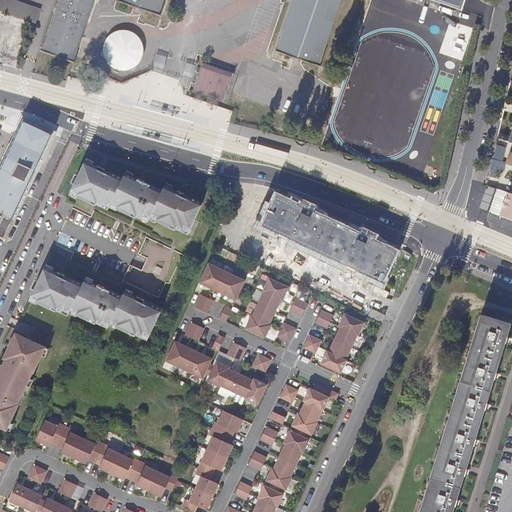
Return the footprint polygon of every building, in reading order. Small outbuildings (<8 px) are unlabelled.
[(19,0),(0,0),(0,8),(33,21),(39,7),(19,0)] [(61,0),(44,50),(76,61),(97,0),(61,0)] [(116,0),(116,3),(161,18),(167,0),(116,0)] [(294,0),(277,55),(318,69),(340,0),(294,0)] [(427,0),(461,11),(464,0),(427,0)] [(138,40),(131,33),(121,30),(111,33),(104,40),(102,50),(105,60),(112,67),(122,69),(132,67),(139,59),(141,50),(138,40)] [(234,75),(203,65),(194,93),(225,104),(234,75)] [(0,235),(4,237),(52,134),(25,121),(0,172),(0,235)] [(502,163),(493,160),(490,173),(498,175),(499,172),(500,172),(502,163)] [(203,202),(190,196),(189,197),(183,194),(182,197),(176,194),(176,193),(163,186),(162,189),(150,184),(150,185),(144,182),(142,185),(136,182),(137,181),(124,175),(123,178),(110,172),(110,173),(104,170),(102,173),(96,170),(97,168),(84,162),(70,192),(77,195),(77,196),(95,205),(96,204),(101,206),(103,203),(109,207),(111,204),(117,207),(117,208),(135,217),(136,216),(141,218),(143,216),(148,218),(149,216),(157,219),(157,221),(175,229),(176,228),(181,230),(182,228),(189,231),(203,202)] [(511,193),(510,193),(498,189),(491,209),(493,213),(501,216),(511,219),(511,193)] [(401,246),(279,190),(262,225),(358,270),(384,282),(401,246)] [(169,284),(181,260),(184,254),(146,237),(138,254),(147,258),(142,270),(130,265),(123,281),(159,298),(167,282),(169,284)] [(221,268),(208,262),(199,282),(211,288),(221,268)] [(224,294),(233,274),(221,268),(211,288),(224,294)] [(150,337),(163,308),(150,302),(150,303),(144,300),(142,303),(136,300),(137,299),(124,293),(122,296),(110,290),(110,291),(104,288),(103,291),(96,288),(97,287),(85,281),(83,284),(70,278),(70,279),(64,276),(63,279),(56,276),(57,275),(44,269),(31,298),(38,301),(37,302),(56,311),(56,310),(62,312),(63,310),(70,313),(71,310),(78,313),(77,315),(96,323),(96,322),(102,324),(103,322),(109,324),(110,322),(117,325),(117,327),(135,335),(136,334),(141,337),(143,334),(150,337)] [(245,281),(246,280),(233,274),(224,294),(236,300),(239,294),(245,281)] [(283,300),(289,287),(269,277),(263,290),(264,291),(281,299),(283,300)] [(281,299),(264,291),(258,303),(276,311),(281,299)] [(207,297),(201,294),(195,307),(201,310),(207,297)] [(208,313),(214,300),(207,297),(201,310),(208,313)] [(308,303),(296,297),(293,304),(305,310),(308,303)] [(270,323),(276,311),(258,303),(253,315),(270,323)] [(293,304),(290,310),(302,316),(305,310),(293,304)] [(232,309),(225,306),(219,318),(226,321),(232,309)] [(372,309),(369,316),(382,322),(383,323),(386,316),(372,309)] [(331,322),(334,316),(322,310),(319,316),(331,322)] [(365,323),(345,313),(339,326),(341,327),(358,335),(359,335),(365,323)] [(270,323),(253,315),(252,314),(246,327),(265,337),(272,324),(270,323)] [(479,321),(473,337),(476,338),(470,357),(468,356),(462,373),(466,374),(461,388),(458,387),(453,403),(456,405),(450,424),(447,423),(442,439),(445,440),(441,454),(438,453),(432,469),(435,470),(432,483),(429,482),(423,500),(426,500),(422,511),(453,511),(457,500),(480,425),(511,324),(483,315),(481,322),(479,321)] [(331,322),(319,316),(316,323),(328,328),(331,322)] [(191,338),(197,325),(190,322),(184,335),(191,338)] [(296,328),(284,322),(281,328),(281,329),(293,334),(296,328)] [(197,341),(203,328),(197,325),(191,338),(197,341)] [(352,347),(358,335),(341,327),(335,339),(352,347)] [(293,334),(281,329),(278,335),(290,341),(293,334)] [(34,374),(46,348),(15,333),(9,347),(13,348),(10,355),(7,361),(5,360),(0,371),(0,427),(7,430),(19,404),(18,404),(33,373),(34,374)] [(218,351),(224,338),(217,335),(211,348),(218,351)] [(319,347),(322,340),(310,335),(307,341),(319,347)] [(473,337),(468,356),(470,357),(476,338),(473,337)] [(352,347),(335,339),(329,351),(346,359),(352,347)] [(177,367),(186,347),(174,341),(165,361),(177,367)] [(316,353),(319,347),(307,341),(304,348),(316,353)] [(233,358),(239,345),(232,342),(226,355),(233,358)] [(233,358),(239,361),(245,348),(239,345),(233,358)] [(189,373),(199,353),(186,347),(177,367),(189,373)] [(346,359),(329,351),(328,351),(321,363),(341,373),(347,360),(346,359)] [(202,379),(211,359),(199,353),(189,373),(202,379)] [(257,370),(263,357),(257,354),(251,367),(257,370)] [(264,373),(270,360),(263,357),(257,370),(264,373)] [(228,369),(229,367),(216,361),(206,381),(219,387),(220,386),(228,369)] [(232,392),(240,374),(228,369),(220,386),(232,392)] [(244,398),(252,380),(240,374),(232,392),(244,398)] [(256,405),(266,385),(253,379),(252,380),(244,398),(243,398),(256,405)] [(299,390),(287,385),(284,391),(296,397),(299,390)] [(340,394),(325,387),(322,394),(330,397),(330,398),(337,401),(340,394)] [(330,397),(322,394),(310,388),(304,401),(306,402),(323,410),(324,410),(330,398),(330,397)] [(296,397),(284,391),(281,397),(293,403),(296,397)] [(317,422),(323,410),(306,402),(300,414),(317,422)] [(453,403),(447,423),(450,424),(456,405),(453,403)] [(242,420),(235,416),(222,411),(222,410),(216,423),(214,421),(211,428),(230,437),(233,431),(236,432),(242,420)] [(286,417),(274,412),(271,418),(283,424),(286,417)] [(300,414),(298,413),(292,426),(312,435),(318,422),(317,422),(300,414)] [(56,445),(64,426),(58,423),(57,426),(45,421),(35,440),(48,446),(49,442),(56,445)] [(82,438),(70,432),(71,429),(64,426),(56,445),(62,448),(60,452),(72,458),(82,438)] [(279,433),(267,427),(264,433),(276,439),(279,433)] [(228,443),(230,437),(211,428),(208,435),(212,436),(206,449),(226,458),(232,445),(228,443)] [(310,440),(290,430),(284,443),(286,444),(303,452),(304,452),(310,440)] [(276,439),(264,433),(261,440),(273,445),(276,439)] [(93,463),(102,444),(95,441),(94,444),(82,438),(72,458),(85,464),(87,460),(93,463)] [(110,474),(120,454),(108,448),(108,447),(102,444),(93,463),(99,465),(98,468),(110,474)] [(297,464),(303,452),(286,444),(280,456),(297,464)] [(226,458),(206,449),(200,461),(197,467),(211,473),(214,467),(220,470),(226,458)] [(10,457),(0,452),(0,460),(7,464),(10,457)] [(267,457),(255,452),(252,458),(264,464),(267,457)] [(139,461),(132,458),(132,459),(120,454),(110,474),(123,479),(124,477),(130,480),(139,461)] [(297,464),(280,456),(275,468),(292,476),(297,464)] [(264,464),(252,458),(249,465),(261,470),(264,464)] [(147,491),(157,471),(145,465),(146,464),(139,461),(130,480),(136,482),(135,485),(147,491)] [(35,481),(41,468),(34,465),(29,477),(35,481)] [(217,484),(208,480),(211,473),(197,467),(194,474),(200,476),(194,489),(211,497),(217,484)] [(41,484),(47,471),(41,468),(35,481),(41,484)] [(275,468),(273,468),(267,481),(287,490),(293,477),(292,476),(275,468)] [(171,490),(177,478),(170,474),(169,477),(157,471),(147,491),(160,497),(165,487),(171,490)] [(65,495),(71,482),(65,479),(59,492),(65,495)] [(72,498),(78,485),(71,482),(65,495),(72,498)] [(253,487),(241,482),(238,488),(250,494),(253,487)] [(31,490),(18,484),(10,501),(23,507),(31,490)] [(285,494),(265,485),(259,498),(260,499),(277,507),(278,507),(285,494)] [(250,494),(238,488),(235,495),(247,500),(250,494)] [(205,510),(211,497),(194,489),(188,501),(184,499),(181,506),(193,511),(196,505),(205,510)] [(33,511),(35,511),(43,496),(31,490),(23,507),(33,511)] [(96,509),(101,496),(95,493),(89,506),(96,509)] [(102,511),(108,499),(101,496),(96,509),(102,511)] [(57,511),(61,504),(48,498),(41,511),(57,511)] [(275,511),(277,507),(260,499),(255,511),(256,511),(275,511)]
